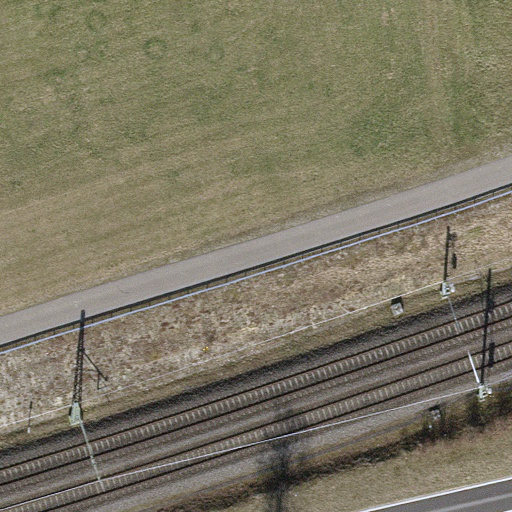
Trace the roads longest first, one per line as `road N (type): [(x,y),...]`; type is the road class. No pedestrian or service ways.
road 1 (track): [(511,163),(0,330)]
road 2 (track): [(449,0),(467,179)]
